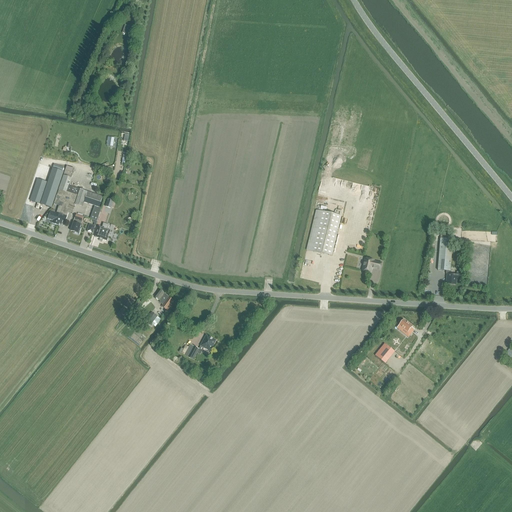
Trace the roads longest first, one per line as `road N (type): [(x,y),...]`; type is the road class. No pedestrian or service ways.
road 1 (tertiary): [(0,224),(207,290),(511,309)]
road 2 (unclassified): [(511,195),(354,0)]
